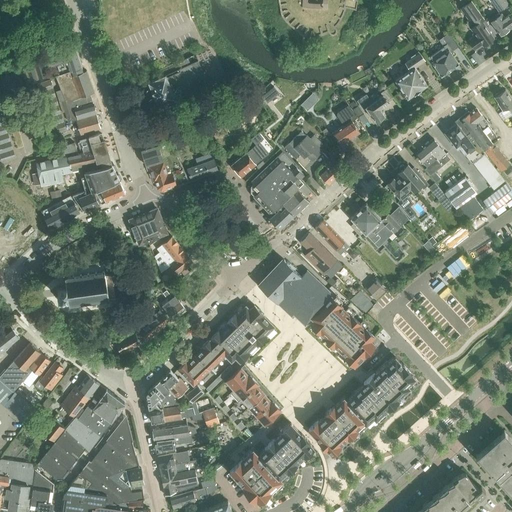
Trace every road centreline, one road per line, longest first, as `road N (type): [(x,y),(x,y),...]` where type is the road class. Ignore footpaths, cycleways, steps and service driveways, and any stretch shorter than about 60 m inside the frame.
road 1 (residential): [(277,242),(511,54)]
road 2 (residential): [(146,196),(71,0)]
road 3 (unclassified): [(146,196),(62,237),(3,291)]
road 4 (unclassified): [(3,291),(82,362),(131,385)]
road 5 (tertiary): [(339,511),(460,408)]
road 6 (residential): [(492,418),(381,511)]
road 7 (residential): [(131,385),(230,280)]
road 8 (residential): [(277,242),(225,187),(205,186),(163,206)]
road 9 (residential): [(131,385),(160,511)]
